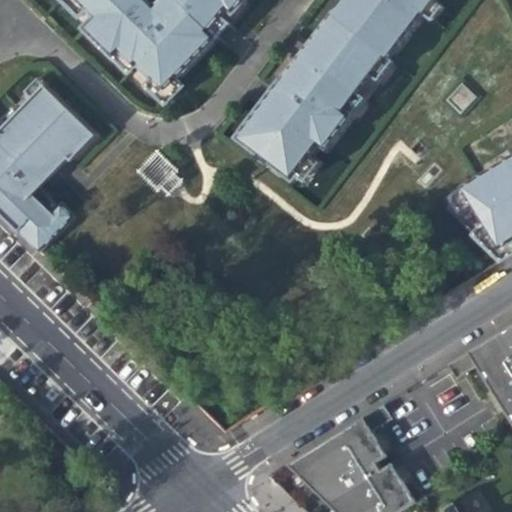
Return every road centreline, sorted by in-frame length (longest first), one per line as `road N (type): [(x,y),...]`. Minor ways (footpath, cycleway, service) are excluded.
road 1 (residential): [(511,289),(192,487)]
road 2 (secondary): [(192,487),(0,300)]
road 3 (unknown): [(511,176),(465,110),(369,35)]
